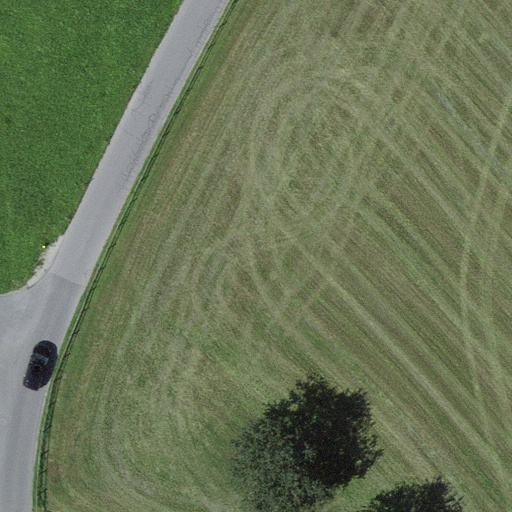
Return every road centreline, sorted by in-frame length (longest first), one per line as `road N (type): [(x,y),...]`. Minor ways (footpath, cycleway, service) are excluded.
road 1 (residential): [(32,359),(215,0)]
road 2 (residential): [(16,511),(32,359)]
